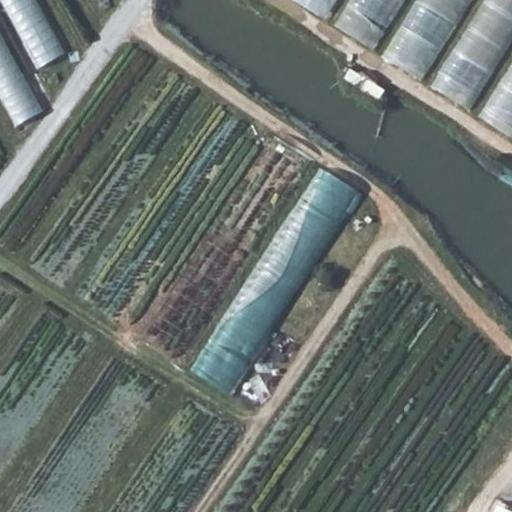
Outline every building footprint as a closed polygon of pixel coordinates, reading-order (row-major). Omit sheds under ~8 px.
[(289,0),(326,22),(340,0),(289,0)] [(348,0),(332,26),(373,52),(405,0),(348,0)] [(417,0),(381,57),(423,84),(475,0),(417,0)] [(511,0),(484,0),(429,85),(472,113),(511,47),(511,0)] [(511,61),(478,116),(511,139),(511,61)] [(357,87),(378,100),(385,92),(364,79),(357,87)] [(279,137),(262,165),(272,171),(272,170),(295,184),(312,158),(279,137)] [(347,264),(328,254),(363,190),(314,163),(202,369),(240,390),(303,273),(324,285),(319,293),(328,298),(347,264)] [(227,202),(146,341),(186,364),(267,225),(227,202)]
